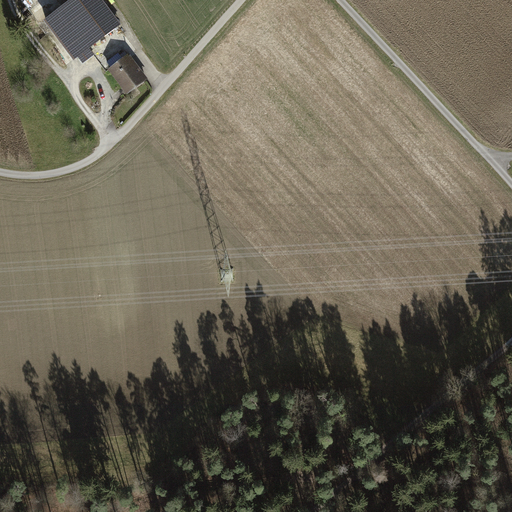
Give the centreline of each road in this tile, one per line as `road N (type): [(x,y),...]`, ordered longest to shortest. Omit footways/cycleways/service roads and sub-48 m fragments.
road 1 (track): [(0,171),(67,170),(111,143),(241,0)]
road 2 (track): [(511,343),(388,444),(320,511)]
road 3 (track): [(488,154),(341,0)]
road 4 (track): [(111,143),(75,93),(79,70),(97,72),(107,98)]
